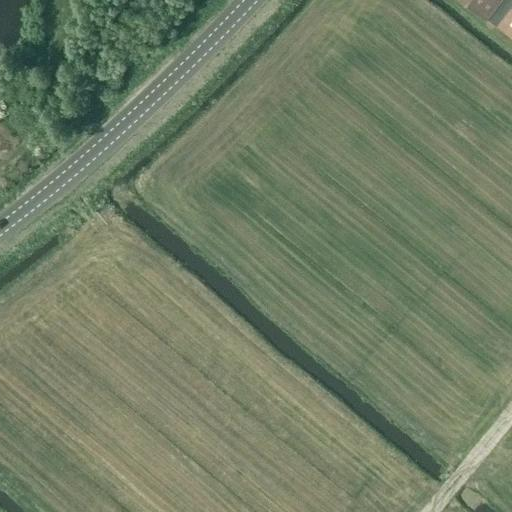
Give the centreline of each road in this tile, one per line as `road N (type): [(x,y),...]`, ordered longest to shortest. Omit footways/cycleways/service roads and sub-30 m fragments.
road 1 (tertiary): [(0,235),(89,164),(258,0)]
road 2 (track): [(429,511),(511,412)]
